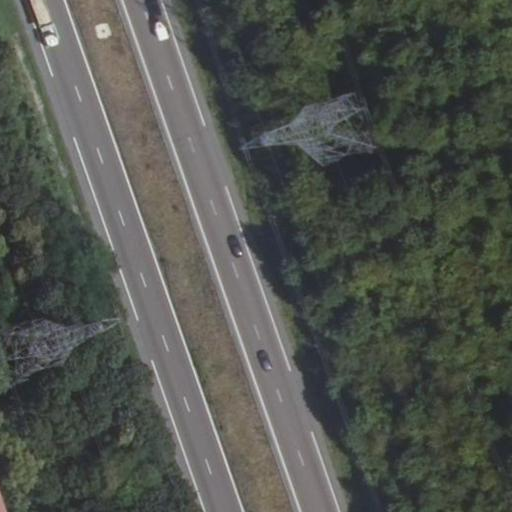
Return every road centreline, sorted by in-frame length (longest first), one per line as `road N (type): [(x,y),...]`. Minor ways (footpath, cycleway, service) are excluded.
road 1 (motorway): [(323,511),(142,0)]
road 2 (motorway): [(48,0),(226,511)]
